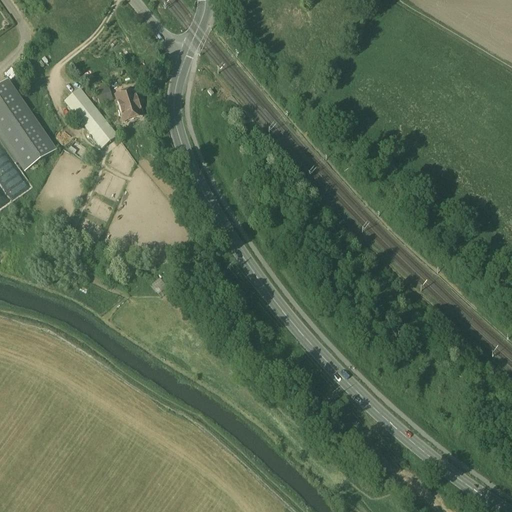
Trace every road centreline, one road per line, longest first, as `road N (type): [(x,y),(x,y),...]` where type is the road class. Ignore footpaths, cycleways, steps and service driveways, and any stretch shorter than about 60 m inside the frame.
road 1 (primary): [(500,511),(399,436),(259,288),(181,152),(173,110),(185,63)]
road 2 (track): [(303,511),(216,432),(80,340),(0,308)]
